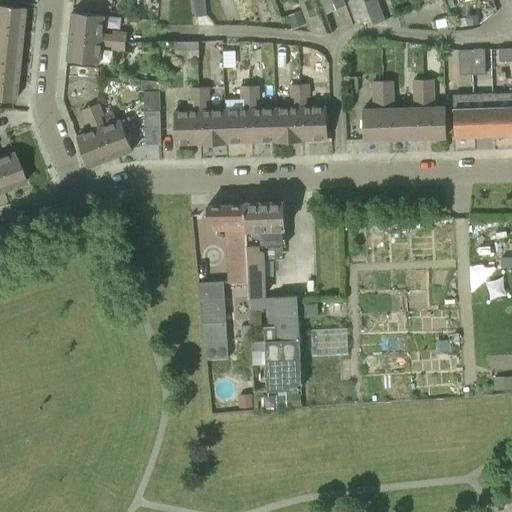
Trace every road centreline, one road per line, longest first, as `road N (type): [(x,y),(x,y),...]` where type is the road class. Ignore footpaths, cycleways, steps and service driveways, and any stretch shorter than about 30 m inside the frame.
road 1 (residential): [(78,198),(154,182),(511,169)]
road 2 (residential): [(78,198),(45,104),(54,0)]
